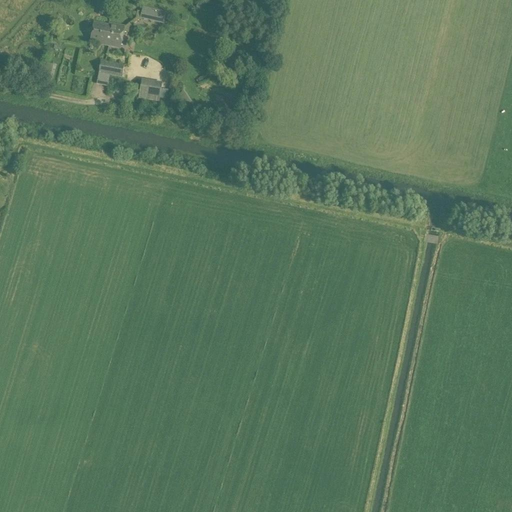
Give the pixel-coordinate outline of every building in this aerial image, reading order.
[(163,24),(166,12),(142,6),(140,19),(163,24)] [(106,34),(108,25),(94,23),(91,41),(105,44),(105,46),(109,46),(111,35),(106,34)] [(111,35),(109,46),(120,49),(124,27),(110,24),(109,26),(108,25),(106,34),(111,35)] [(140,61),(164,65),(167,46),(143,42),(140,61)] [(8,64),(22,69),(25,62),(10,56),(8,64)] [(122,78),(124,66),(100,61),(98,73),(122,78)] [(149,81),(142,80),(138,100),(145,101),(149,81)]
